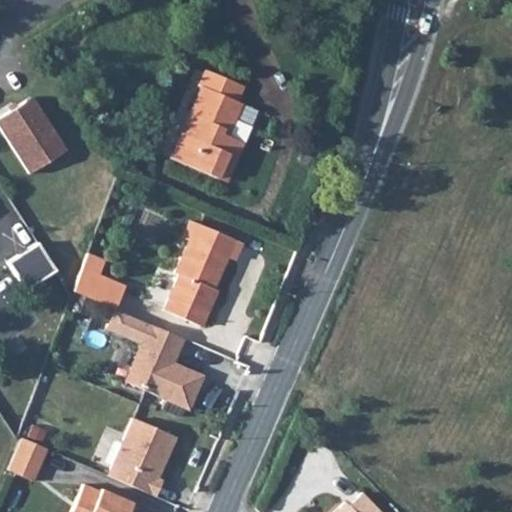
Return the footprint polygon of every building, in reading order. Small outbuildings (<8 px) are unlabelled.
[(221,127),(226,130),(239,101),(235,99),(241,86),(204,69),(196,86),(200,88),(170,157),(215,178),(226,154),(234,158),(241,141),(218,131),(221,127)] [(0,119),(0,128),(29,175),(65,152),(32,100),(0,119)] [(255,108),(239,101),(226,130),(221,127),(218,131),(241,141),(255,108)] [(236,240),(185,218),(178,235),(182,237),(168,270),(174,272),(159,308),(197,324),(209,295),(205,294),(222,253),(229,256),(236,240)] [(4,259),(22,286),(51,267),(34,240),(4,259)] [(84,250),(78,263),(95,270),(101,257),(84,250)] [(111,305),(122,282),(95,270),(78,263),(69,286),(111,305)] [(171,351),(178,334),(145,320),(120,377),(183,404),(197,372),(164,357),(167,349),(171,351)] [(103,471),(150,492),(157,477),(152,474),(170,433),(129,414),(103,471)] [(42,444),(17,433),(3,465),(28,476),(42,444)] [(94,486),(78,479),(63,511),(139,511),(123,505),(126,498),(95,484),(94,486)] [(376,511),(356,492),(344,505),(340,502),(329,511),(376,511)]
